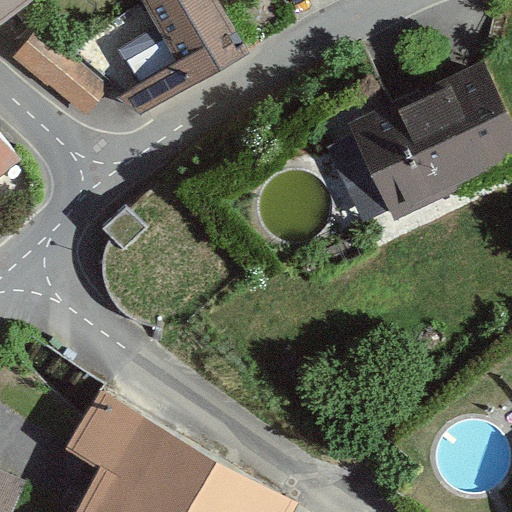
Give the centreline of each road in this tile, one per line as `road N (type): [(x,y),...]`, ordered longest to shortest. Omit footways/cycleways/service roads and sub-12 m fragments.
road 1 (residential): [(26,275),(338,511)]
road 2 (residential): [(400,0),(95,175)]
road 3 (residential): [(0,87),(95,175)]
road 4 (residential): [(95,175),(26,275)]
